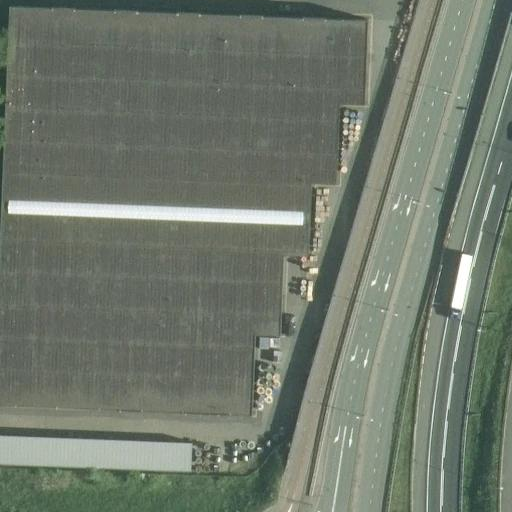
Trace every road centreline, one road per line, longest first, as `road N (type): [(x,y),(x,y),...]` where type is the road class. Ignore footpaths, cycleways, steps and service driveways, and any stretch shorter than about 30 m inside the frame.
road 1 (secondary): [(369,511),(402,323),(493,0)]
road 2 (secondary): [(459,0),(372,315),(349,429)]
road 3 (motorway): [(511,124),(448,381),(438,511)]
